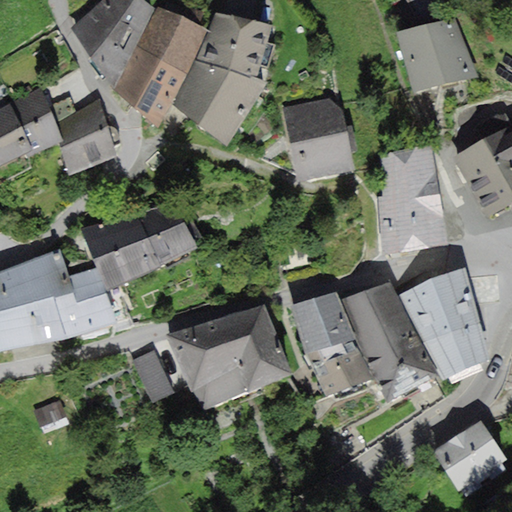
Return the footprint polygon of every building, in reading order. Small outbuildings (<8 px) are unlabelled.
[(152,5),(144,0),(101,0),(71,25),(95,60),(113,86),(134,42),(152,5)] [(163,10),(152,5),(134,42),(188,72),(195,58),(208,28),(199,24),(204,10),(167,2),(163,10)] [(208,28),(195,58),(255,77),(272,25),(229,15),(214,12),(208,28)] [(453,16),(397,33),(415,91),(448,81),(471,73),(453,16)] [(171,103),(188,72),(134,42),(113,86),(124,97),(158,126),(171,103)] [(188,72),(171,103),(188,116),(227,143),(266,80),(255,77),(195,58),(188,72)] [(38,88),(0,106),(0,166),(56,140),(63,137),(55,122),(43,96),(38,88)] [(341,99),(284,110),(289,142),(297,181),(354,170),(341,99)] [(63,137),(56,140),(71,172),(121,150),(108,120),(99,102),(55,122),(63,137)] [(484,138),(453,156),(486,214),(511,199),(511,127),(503,113),(478,127),(484,138)] [(377,195),(382,253),(411,247),(447,241),(432,144),(381,154),(383,186),(383,195),(377,195)] [(127,216),(81,227),(96,265),(104,288),(153,271),(200,245),(176,196),(133,214),(127,216)] [(0,354),(66,340),(116,318),(108,296),(104,288),(96,265),(68,275),(59,250),(0,273),(0,354)] [(432,280),(397,295),(438,373),(441,380),(489,361),(462,268),(432,280)] [(363,290),(340,298),(358,339),(355,340),(373,374),(384,398),(409,386),(438,373),(397,295),(388,280),(363,290)] [(310,362),(326,392),(373,374),(355,340),(358,339),(340,298),(337,290),(304,300),(289,304),(304,350),(310,362)] [(230,314),(164,332),(170,344),(188,383),(202,410),(292,372),(264,304),(230,314)] [(170,344),(133,359),(152,400),(188,383),(170,344)] [(59,401),(35,411),(43,429),(66,418),(59,401)] [(454,435),(432,450),(459,489),(475,479),(479,486),(505,469),(499,460),(504,457),(478,419),(454,435)] [(185,511),(166,477),(103,511),(185,511)]
